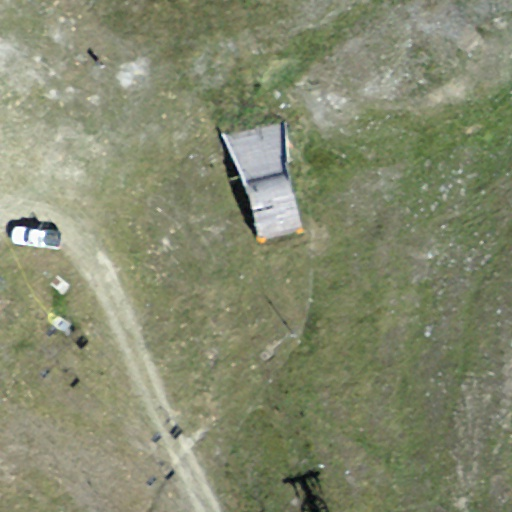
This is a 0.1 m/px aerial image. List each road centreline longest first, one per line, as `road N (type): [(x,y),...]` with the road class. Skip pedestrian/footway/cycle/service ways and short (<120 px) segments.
road 1 (track): [(208,511),(61,275),(0,227)]
road 2 (track): [(0,107),(62,0)]
